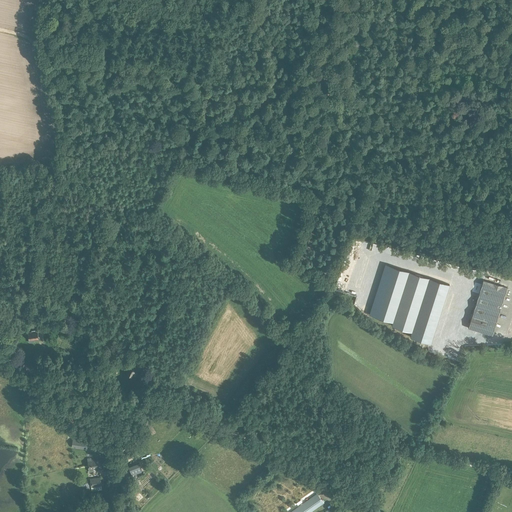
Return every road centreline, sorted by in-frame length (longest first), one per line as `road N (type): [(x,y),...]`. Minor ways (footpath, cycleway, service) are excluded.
road 1 (track): [(55,165),(92,194),(169,228),(225,273),(293,351),(363,454)]
road 2 (track): [(363,454),(266,445),(193,419),(111,412),(0,354)]
road 3 (track): [(511,473),(424,453),(363,454)]
